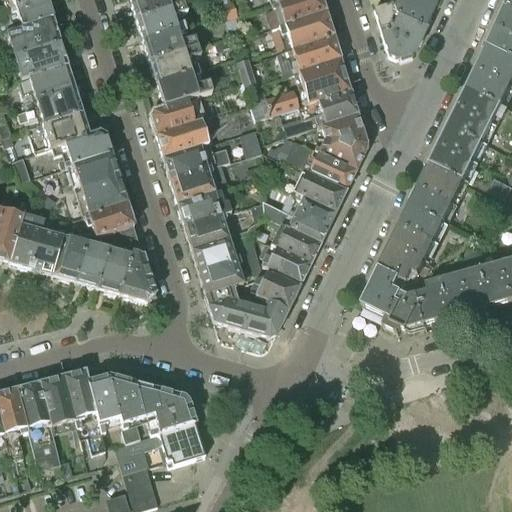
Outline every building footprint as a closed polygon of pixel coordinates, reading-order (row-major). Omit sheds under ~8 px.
[(42,0),(0,0),(5,14),(44,3),(42,0)] [(135,0),(127,3),(135,25),(184,9),(180,0),(178,0),(177,0),(135,0)] [(277,32),(324,18),(318,0),(306,0),(271,11),(271,14),(263,16),(268,33),(277,31),(277,32)] [(306,0),(267,0),(270,10),(271,11),(306,0)] [(424,34),(433,13),(406,0),(393,0),(390,9),(389,9),(392,18),(424,34)] [(406,0),(433,13),(439,0),(406,0)] [(369,5),(372,13),(374,12),(375,13),(381,12),(378,2),(369,5)] [(0,42),(51,26),(44,3),(5,14),(8,24),(0,26),(0,42)] [(231,5),(217,9),(222,26),(224,25),(236,22),(231,5)] [(186,17),(184,9),(135,25),(141,47),(184,33),(182,27),(174,30),(172,22),(186,17)] [(412,59),(424,34),(392,18),(389,9),(381,12),(375,13),(374,12),(372,13),(380,40),(387,61),(394,65),(412,59)] [(511,15),(504,12),(487,50),(487,51),(511,62),(511,15)] [(331,42),(324,18),(277,32),(278,34),(269,37),(275,56),(289,52),(290,55),(331,42)] [(236,22),(224,25),(229,41),(240,38),(236,22)] [(57,49),(51,26),(0,42),(0,43),(6,65),(8,64),(8,65),(57,49)] [(141,47),(148,68),(196,53),(194,43),(180,48),(177,39),(185,37),(184,33),(141,47)] [(338,65),(331,42),(290,55),(278,58),(281,67),(293,63),(295,73),(290,75),(292,79),(338,65)] [(229,54),(225,43),(214,47),(218,57),(229,54)] [(8,65),(16,88),(65,73),(57,49),(8,65)] [(466,92),(501,110),(511,88),(511,62),(487,51),(487,50),(485,49),(482,55),(484,56),(466,92)] [(198,60),(196,53),(148,68),(155,90),(197,77),(196,71),(188,74),(185,64),(198,60)] [(241,88),(243,94),(255,90),(247,63),(235,67),(241,88)] [(349,98),(338,65),(292,79),(296,91),(297,96),(302,112),(349,98)] [(72,96),(65,73),(16,88),(20,103),(28,101),(30,108),(72,96)] [(155,90),(161,112),(194,103),(211,97),(208,87),(197,90),(194,82),(199,81),(197,77),(155,90)] [(483,147),(501,110),(466,92),(448,130),(483,147)] [(269,122),(296,113),(298,113),(292,95),(264,104),(263,101),(247,106),(253,125),(268,121),(269,122)] [(35,123),(38,132),(38,133),(79,120),(72,96),(30,108),(32,114),(24,116),(27,125),(35,123)] [(303,136),(315,132),(319,131),(319,132),(356,121),(349,98),(302,112),(298,113),(296,113),(303,136)] [(201,124),(194,103),(161,112),(151,115),(147,122),(148,122),(153,140),(202,125),(202,124),(201,124)] [(0,117),(0,144),(9,142),(9,141),(10,141),(3,121),(2,121),(1,118),(0,117)] [(86,142),(79,120),(38,133),(38,132),(26,135),(34,159),(47,155),(50,154),(86,142)] [(319,131),(315,132),(316,137),(318,144),(317,147),(347,148),(363,144),(356,121),(319,132),(319,131)] [(210,148),(202,125),(153,140),(161,164),(209,149),(209,148),(210,148)] [(464,185),(483,147),(448,130),(430,168),(464,185)] [(247,161),(263,156),(256,134),(240,139),(247,161)] [(98,138),(86,142),(50,154),(52,161),(61,159),(64,168),(62,169),(64,173),(67,173),(67,174),(109,160),(103,141),(103,140),(98,138)] [(9,142),(0,144),(3,153),(12,150),(9,142)] [(364,150),(363,144),(347,148),(317,147),(312,157),(354,176),(364,157),(364,150)] [(343,197),(354,176),(312,157),(292,147),(282,168),(303,179),(343,197)] [(220,170),(228,167),(225,153),(211,157),(209,149),(161,164),(168,187),(216,171),(215,171),(220,170)] [(117,184),(109,160),(67,174),(68,177),(72,176),(79,196),(117,184)] [(21,163),(10,167),(17,189),(29,185),(21,163)] [(464,185),(430,168),(428,167),(425,173),(427,174),(409,210),(444,227),(464,185)] [(226,191),(220,170),(215,171),(216,171),(168,187),(175,210),(213,198),(213,195),(226,191)] [(257,171),(245,174),(249,186),(261,182),(257,171)] [(332,219),(343,197),(303,179),(293,200),(332,219)] [(81,217),(82,222),(124,208),(117,184),(79,196),(85,216),(81,217)] [(47,214),(53,206),(30,188),(29,185),(17,189),(18,191),(47,214)] [(503,207),(509,195),(491,186),(485,198),(503,207)] [(175,210),(182,233),(220,221),(230,218),(226,206),(222,208),(219,196),(213,198),(175,210)] [(288,198),(279,215),(294,221),(293,224),(323,238),(332,219),(293,200),(288,198)] [(318,249),(323,238),(293,224),(294,221),(279,215),(271,211),(261,206),(261,209),(262,222),(278,230),(318,249)] [(132,232),(124,208),(82,222),(86,232),(89,231),(93,244),(111,239),(132,232)] [(262,222),(261,209),(249,213),(253,229),(262,222)] [(426,265),(444,227),(409,210),(390,248),(426,265)] [(13,218),(2,215),(0,221),(0,266),(9,270),(22,227),(20,226),(22,221),(23,217),(14,215),(13,218)] [(221,224),(220,221),(182,233),(185,240),(189,256),(228,243),(227,241),(239,237),(234,220),(221,224)] [(9,270),(30,276),(42,236),(24,231),(25,228),(22,227),(9,270)] [(278,230),(269,250),(308,269),(318,249),(278,230)] [(111,239),(108,250),(116,254),(126,251),(129,260),(117,301),(145,309),(146,309),(153,300),(153,299),(132,232),(111,239)] [(57,241),(42,236),(30,276),(51,282),(62,243),(63,238),(58,237),(57,241)] [(260,279),(249,239),(240,242),(252,281),(260,279)] [(85,249),(84,249),(62,243),(51,282),(73,288),(85,249)] [(228,246),(228,243),(189,256),(197,279),(239,265),(238,262),(239,261),(234,244),(228,246)] [(85,245),(84,249),(85,249),(73,288),(96,295),(107,256),(88,250),(90,246),(85,245)] [(308,269),(269,250),(263,248),(257,261),(262,264),(260,267),(261,268),(259,272),(298,290),(308,269)] [(419,280),(426,265),(390,248),(378,273),(379,274),(376,279),(388,286),(391,280),(399,284),(406,287),(412,276),(419,280)] [(96,295),(117,301),(129,260),(126,251),(116,254),(108,250),(107,256),(96,295)] [(404,310),(397,306),(388,323),(387,322),(383,332),(398,339),(401,333),(407,337),(408,334),(414,335),(415,332),(511,305),(511,260),(439,281),(440,285),(426,289),(428,296),(409,301),(404,310)] [(203,301),(232,293),(242,289),(242,288),(246,287),(240,268),(239,265),(197,279),(203,301)] [(361,310),(387,322),(388,323),(397,306),(401,297),(394,294),(399,284),(391,280),(388,286),(376,279),(361,310)] [(285,318),(297,293),(269,280),(262,282),(254,285),(248,298),(243,296),(244,297),(285,318)] [(232,294),(232,293),(203,301),(212,328),(267,344),(267,345),(274,341),(285,318),(244,297),(243,296),(241,295),(241,296),(232,294)] [(98,437),(99,436),(86,387),(84,376),(62,382),(73,425),(78,445),(77,445),(79,451),(80,450),(81,454),(88,453),(90,460),(104,456),(100,440),(99,440),(98,437)] [(99,436),(121,431),(108,381),(107,381),(86,387),(99,436)] [(133,427),(144,424),(134,389),(108,381),(121,431),(125,429),(126,433),(121,435),(121,434),(119,434),(124,449),(138,444),(133,427)] [(49,431),(73,425),(62,382),(38,388),(49,431)] [(59,469),(49,431),(38,388),(15,394),(27,438),(36,476),(59,469)] [(144,424),(152,421),(156,420),(155,414),(156,413),(153,405),(157,403),(155,396),(155,395),(134,389),(144,424)] [(16,440),(27,438),(15,394),(0,398),(0,433),(2,439),(13,484),(26,480),(16,440)] [(147,437),(149,442),(193,429),(187,407),(182,402),(182,403),(155,395),(155,396),(157,403),(153,405),(156,413),(155,414),(156,420),(152,421),(155,434),(147,437)] [(203,461),(193,429),(149,442),(112,453),(116,464),(156,452),(161,468),(165,467),(167,472),(203,461)] [(59,469),(63,483),(72,481),(68,466),(59,469)] [(120,479),(128,505),(130,511),(151,511),(156,511),(152,498),(144,471),(120,479)] [(107,507),(108,511),(123,511),(121,502),(107,507)]
